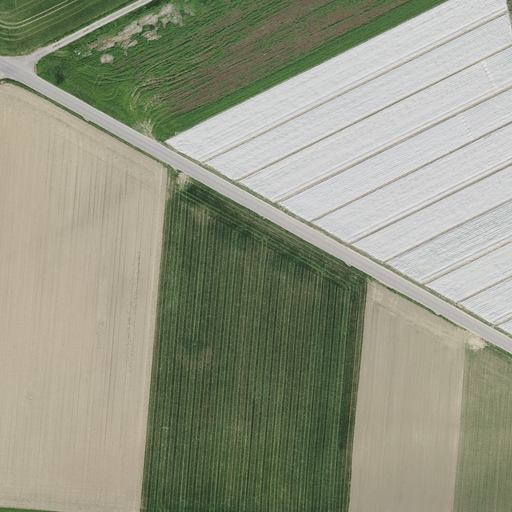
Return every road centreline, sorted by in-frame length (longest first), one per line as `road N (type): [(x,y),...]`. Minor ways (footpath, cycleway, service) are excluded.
road 1 (tertiary): [(0,64),(511,347)]
road 2 (track): [(145,0),(0,73)]
